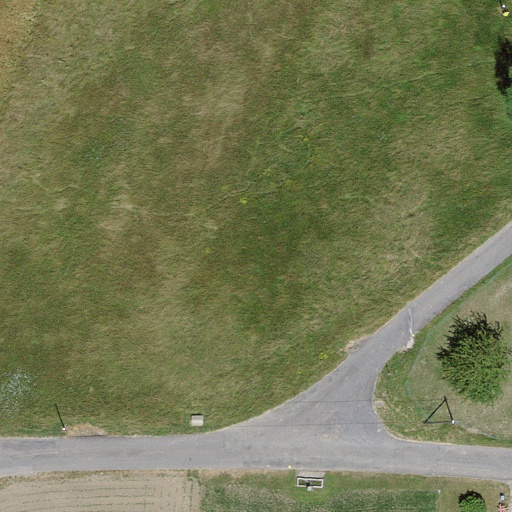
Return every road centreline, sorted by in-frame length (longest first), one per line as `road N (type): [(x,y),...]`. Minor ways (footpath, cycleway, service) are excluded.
road 1 (track): [(511,480),(292,466),(0,494)]
road 2 (track): [(292,466),(367,361),(511,243)]
